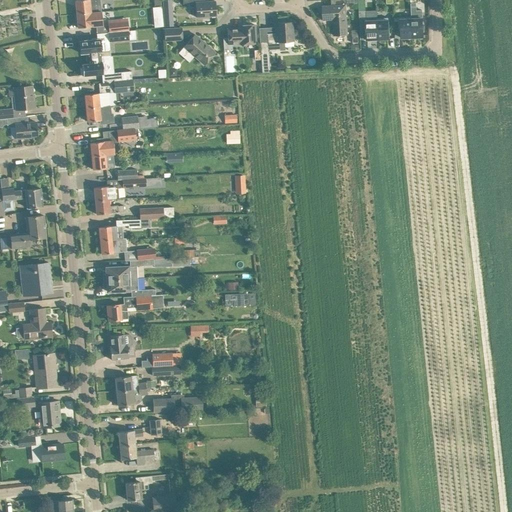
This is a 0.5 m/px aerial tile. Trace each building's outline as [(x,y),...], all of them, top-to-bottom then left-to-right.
[(77,0),(75,0),(76,14),(90,13),(91,13),(102,12),(100,0),(77,0)] [(171,0),(166,0),(162,0),(164,27),(173,26),(171,0)] [(182,0),(183,4),(195,3),(196,17),(206,17),(216,16),(215,1),(205,2),(193,2),(192,0),(182,0)] [(334,0),(334,5),(323,6),(324,20),(333,19),(334,35),(336,35),(338,37),(344,36),(346,34),(348,34),(346,5),(358,4),(357,0),(334,0)] [(424,36),(423,36),(422,10),(416,10),(416,3),(411,3),(411,17),(412,37),(424,37),(424,36)] [(366,39),(378,39),(377,18),(366,19),(366,11),(359,11),(360,25),(366,25),(366,39)] [(91,13),(90,13),(76,14),(78,28),(92,26),(103,25),(103,23),(102,12),(91,13)] [(412,37),(411,17),(400,17),(401,37),(400,37),(401,38),(412,37)] [(107,20),(108,33),(128,31),(127,18),(107,20)] [(388,18),(377,18),(378,39),(389,38),(388,18)] [(275,33),(266,34),(267,51),(282,50),(284,48),(284,41),(293,41),(292,22),(274,23),(275,33)] [(223,38),(223,50),(232,50),(232,44),(240,43),(240,44),(255,43),(254,24),(239,25),(239,28),(227,29),(228,38),(223,38)] [(163,28),(164,41),(182,40),(181,27),(163,28)] [(108,33),(109,41),(129,39),(128,31),(108,33)] [(184,47),(204,65),(215,52),(194,34),(184,47)] [(110,56),(110,50),(104,50),(103,39),(91,40),(82,41),(79,41),(79,44),(80,53),(85,53),(86,53),(87,58),(104,56),(110,56)] [(260,54),(262,73),(269,72),(268,53),(260,54)] [(102,74),(106,73),(104,56),(87,58),(87,63),(81,64),(82,68),(80,68),(81,76),(82,75),(82,76),(102,74)] [(131,71),(113,72),(114,81),(120,80),(131,79),(131,71)] [(131,79),(120,80),(114,81),(113,81),(114,93),(133,91),(132,79),(131,79)] [(31,86),(13,88),(16,110),(35,107),(34,99),(33,99),(31,86)] [(98,93),(84,95),(86,108),(99,107),(110,106),(108,93),(105,93),(99,94),(98,94),(98,93)] [(99,107),(86,108),(87,122),(100,120),(100,124),(113,122),(112,114),(111,114),(110,106),(99,107)] [(0,110),(0,118),(13,118),(13,117),(12,109),(0,110)] [(224,123),(236,122),(236,114),(223,114),(224,123)] [(13,118),(0,118),(0,126),(2,126),(3,125),(7,124),(7,128),(15,127),(16,138),(37,136),(36,122),(26,123),(25,116),(13,117),(13,118)] [(121,118),(122,129),(122,130),(134,128),(139,128),(137,116),(121,118)] [(122,130),(122,129),(116,130),(117,141),(135,139),(134,128),(122,130)] [(230,135),(230,143),(239,142),(239,131),(230,131),(230,135)] [(91,155),(92,156),(105,155),(112,154),(114,154),(113,137),(96,139),(97,142),(90,143),(91,150),(89,150),(90,155),(91,155)] [(182,152),(166,153),(167,162),(183,161),(182,152)] [(105,155),(92,156),(93,170),(106,168),(113,167),(112,154),(105,155)] [(116,171),(117,179),(117,180),(122,180),(145,179),(145,178),(143,178),(143,175),(137,175),(136,170),(116,171)] [(244,174),(234,174),(234,193),(245,193),(244,174)] [(145,179),(122,180),(122,188),(145,187),(145,179)] [(94,187),(95,201),(108,200),(108,199),(118,198),(117,185),(94,187)] [(13,191),(13,188),(1,190),(2,201),(26,198),(27,208),(42,206),(40,188),(13,191)] [(108,200),(95,201),(96,214),(124,212),(123,205),(117,206),(117,205),(109,206),(108,200)] [(139,209),(140,219),(164,218),(163,207),(139,209)] [(3,235),(3,237),(0,236),(0,243),(1,249),(19,247),(29,246),(29,239),(45,237),(43,215),(26,217),(27,233),(3,235)] [(140,228),(140,219),(128,220),(128,228),(140,228)] [(116,225),(99,227),(100,241),(123,238),(122,226),(116,227),(116,225)] [(123,238),(100,241),(101,254),(126,251),(126,248),(127,246),(126,238),(125,238),(123,238)] [(137,260),(141,259),(153,258),(155,258),(154,248),(136,250),(137,260)] [(189,257),(184,258),(171,258),(172,266),(190,265),(189,257)] [(28,295),(52,292),(48,263),(24,265),(26,283),(21,283),(23,295),(28,294),(28,295)] [(103,271),(103,279),(136,278),(136,271),(134,270),(134,266),(106,267),(106,271),(103,271)] [(107,291),(135,290),(134,286),(136,284),(136,278),(103,279),(104,288),(107,287),(107,291)] [(254,294),(224,296),(224,308),(254,306),(254,294)] [(143,295),(136,296),(136,309),(163,307),(162,295),(155,295),(143,295)] [(9,313),(24,311),(23,302),(8,304),(9,313)] [(107,305),(108,320),(128,319),(126,303),(120,304),(107,305)] [(51,335),(50,326),(45,327),(45,322),(44,308),(30,310),(31,325),(23,326),(24,339),(33,338),(33,337),(51,335)] [(199,332),(208,332),(208,325),(190,325),(190,337),(199,336),(199,332)] [(128,358),(127,346),(131,345),(133,343),(133,336),(129,334),(124,334),(110,336),(111,346),(110,347),(111,360),(128,358)] [(15,349),(15,358),(28,357),(28,349),(15,349)] [(152,354),(153,366),(182,364),(181,352),(172,353),(152,354)] [(53,353),(33,355),(36,387),(56,385),(54,364),(53,353)] [(151,367),(152,376),(173,375),(172,366),(151,367)] [(115,377),(116,391),(132,390),(138,389),(146,388),(145,381),(137,382),(136,375),(131,376),(115,377)] [(18,388),(19,396),(32,395),(31,387),(18,388)] [(132,390),(116,391),(118,405),(133,404),(133,403),(139,402),(142,400),(141,395),(146,394),(146,388),(138,389),(132,390)] [(257,407),(266,406),(266,396),(256,396),(257,407)] [(16,399),(17,407),(17,408),(34,406),(33,397),(16,399)] [(181,411),(202,410),(202,398),(181,399),(181,411)] [(153,399),(153,411),(174,411),(174,399),(153,399)] [(39,403),(42,427),(60,425),(58,401),(39,403)] [(194,414),(184,415),(184,421),(184,423),(194,422),(194,414)] [(149,420),(151,435),(162,434),(160,419),(149,420)] [(118,431),(119,445),(134,444),(134,436),(143,436),(142,429),(133,430),(118,431)] [(17,437),(18,445),(18,447),(35,446),(35,435),(17,437)] [(40,443),(42,461),(64,459),(62,444),(48,445),(47,442),(40,443)] [(134,444),(119,445),(121,459),(136,458),(136,465),(146,463),(154,463),(153,449),(135,451),(134,444)] [(125,482),(127,500),(141,499),(140,490),(145,489),(145,483),(152,483),(152,480),(168,479),(168,474),(135,477),(135,482),(125,482)] [(174,495),(152,497),(153,510),(175,508),(174,495)] [(56,501),(57,511),(56,511),(72,511),(72,499),(56,501)]
